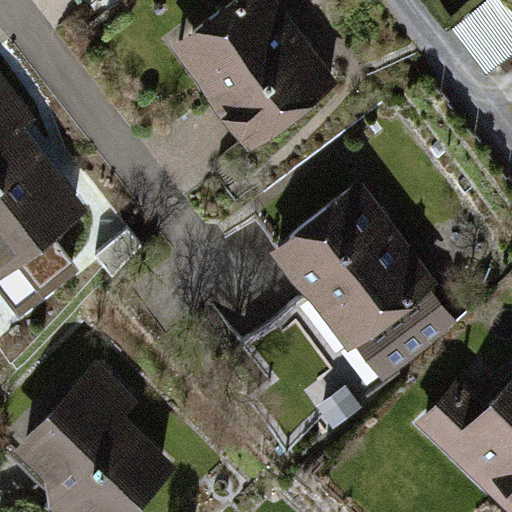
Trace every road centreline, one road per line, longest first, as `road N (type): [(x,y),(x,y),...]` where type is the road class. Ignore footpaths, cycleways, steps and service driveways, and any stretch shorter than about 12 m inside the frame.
road 1 (residential): [(0,0),(200,244)]
road 2 (residential): [(404,0),(511,132)]
